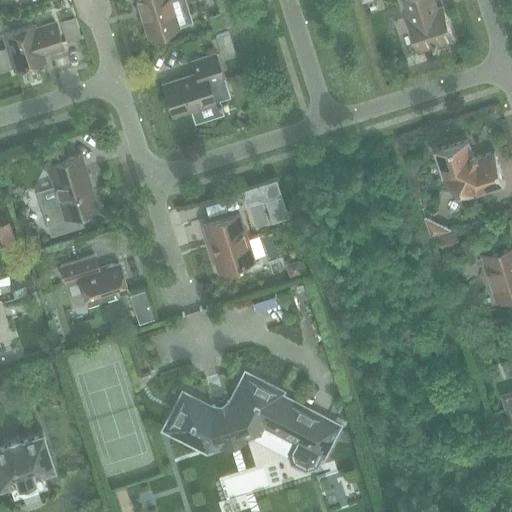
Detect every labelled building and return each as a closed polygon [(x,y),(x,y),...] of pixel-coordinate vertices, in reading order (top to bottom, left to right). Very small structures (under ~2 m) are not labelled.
[(169,0),(136,0),(148,35),(178,26),(169,0)] [(409,18),(419,50),(453,39),(443,7),(437,9),(434,0),(404,0),(410,17),(409,18)] [(3,32),(15,69),(45,60),(43,53),(63,46),(55,21),(35,28),(33,23),(3,32)] [(223,77),(215,53),(191,60),(196,74),(163,84),(172,113),(180,111),(182,118),(183,118),(181,111),(214,100),(214,99),(228,95),(222,77),(223,77)] [(468,139),(436,149),(445,178),(444,179),(474,195),(475,193),(505,183),(495,151),(479,156),(472,153),(468,139)] [(52,177),(58,196),(41,202),(50,231),(54,233),(79,225),(81,222),(78,213),(97,207),(84,165),(82,166),(78,154),(46,164),(50,178),(52,177)] [(287,169),(257,175),(261,195),(291,189),(287,169)] [(212,253),(218,271),(242,264),(241,263),(249,260),(249,262),(254,260),(239,212),(203,224),(209,241),(210,241),(214,252),(212,253)] [(490,270),(489,273),(492,283),(495,284),(500,301),(511,297),(511,244),(485,253),(490,270)] [(314,251),(299,255),(302,268),(317,264),(314,251)] [(79,276),(87,304),(128,291),(119,262),(99,268),(94,254),(60,265),(65,280),(79,276)] [(245,373),(231,400),(210,407),(183,392),(164,428),(206,450),(259,433),(263,425),(291,440),(285,451),(289,463),(305,472),(317,468),(322,456),(338,425),(279,394),(281,391),(245,373)] [(23,498),(25,506),(42,500),(39,493),(48,490),(42,471),(54,467),(42,430),(19,437),(19,435),(17,435),(18,437),(8,441),(7,438),(6,439),(6,441),(0,443),(0,484),(8,482),(14,501),(23,498)] [(338,470),(346,495),(378,485),(369,460),(338,470)] [(149,498),(175,491),(172,478),(146,484),(149,498)]
